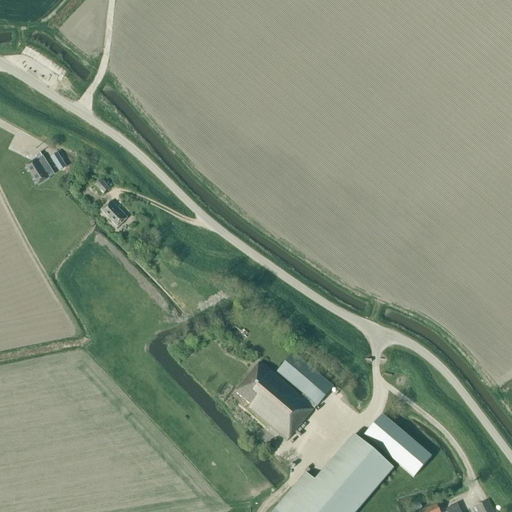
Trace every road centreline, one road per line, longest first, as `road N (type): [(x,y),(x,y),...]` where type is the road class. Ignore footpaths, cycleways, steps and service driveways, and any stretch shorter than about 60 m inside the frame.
road 1 (unclassified): [(511,457),(426,355),(317,299),(201,214),(128,147),(0,64)]
road 2 (track): [(79,114),(99,76),(111,0)]
